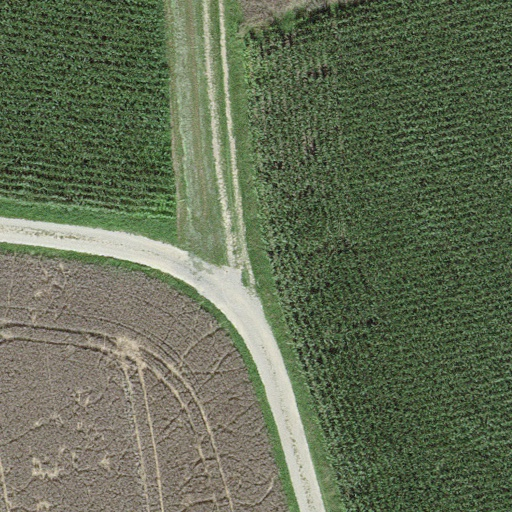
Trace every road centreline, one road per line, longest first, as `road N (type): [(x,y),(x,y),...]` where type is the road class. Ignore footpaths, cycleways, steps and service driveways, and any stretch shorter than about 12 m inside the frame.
road 1 (track): [(316,511),(262,333),(190,266),(115,245),(0,231)]
road 2 (track): [(262,333),(232,157),(220,0)]
